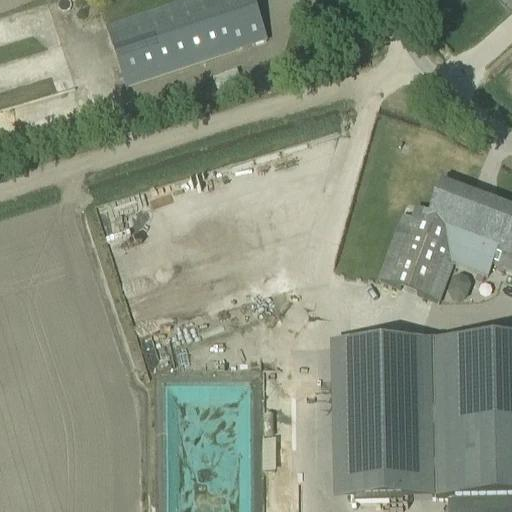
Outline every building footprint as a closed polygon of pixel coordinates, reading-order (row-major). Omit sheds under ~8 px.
[(197,0),(106,31),(119,71),(126,90),(266,44),(251,0),(197,0)] [(511,210),(442,184),(424,230),(401,221),(377,285),(437,308),(453,267),(489,280),(493,268),(511,274),(511,210)] [(366,265),(362,279),(374,283),(378,269),(366,265)] [(452,283),(448,295),(451,301),(458,304),(465,301),(469,289),(466,282),(459,280),(452,283)] [(452,503),(452,507),(511,505),(511,344),(350,348),(353,505),(452,503)] [(262,440),(261,471),(274,472),(275,440),(262,440)]
